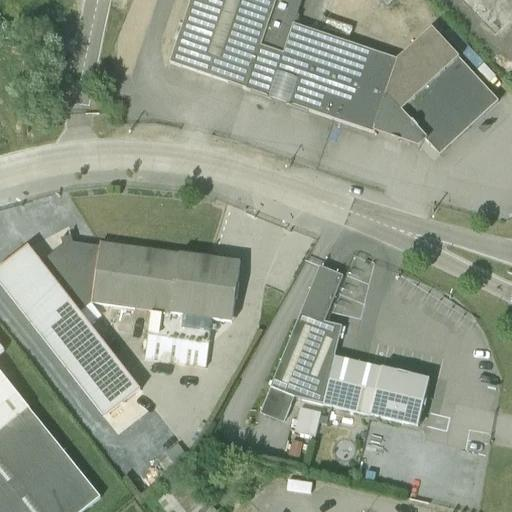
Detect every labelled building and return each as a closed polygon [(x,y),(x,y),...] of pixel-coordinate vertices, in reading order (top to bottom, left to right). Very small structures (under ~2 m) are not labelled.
[(190,0),(169,65),(269,99),(288,106),(373,136),(375,131),(400,141),(412,130),(439,158),(497,104),(431,32),(397,63),(295,27),(298,18),(296,17),(301,0),(190,0)] [(0,275),(0,287),(100,421),(140,393),(69,302),(150,313),(144,364),(206,373),(208,328),(236,324),(247,271),(69,246),(43,267),(42,268),(30,253),(0,275)] [(293,400),(416,430),(417,430),(428,383),(427,382),(333,359),(341,329),(324,324),(342,279),(319,269),(259,416),(282,425),(293,400)] [(0,337),(0,511),(71,511),(85,501),(0,386),(0,365),(14,355),(0,337)] [(320,415),(299,410),(293,434),(314,440),(320,415)] [(291,443),(286,463),(296,465),(297,465),(301,445),(291,443)] [(213,511),(187,479),(156,504),(162,511),(213,511)]
